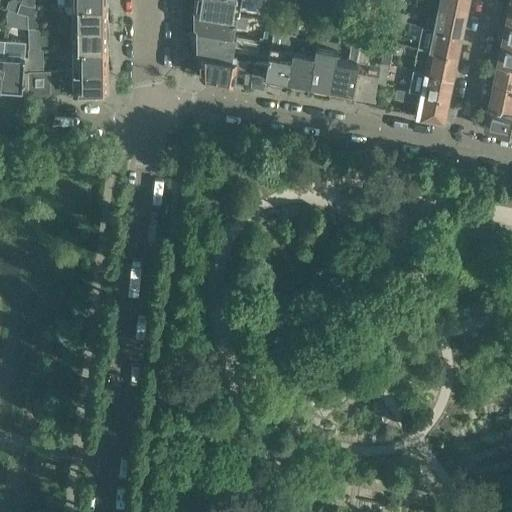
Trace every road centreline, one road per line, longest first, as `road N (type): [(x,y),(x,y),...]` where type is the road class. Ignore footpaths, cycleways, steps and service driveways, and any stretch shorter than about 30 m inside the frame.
road 1 (residential): [(101,511),(150,112)]
road 2 (residential): [(462,148),(199,102),(150,112)]
road 3 (residential): [(150,112),(103,121),(0,119)]
road 4 (residential): [(462,148),(490,0)]
